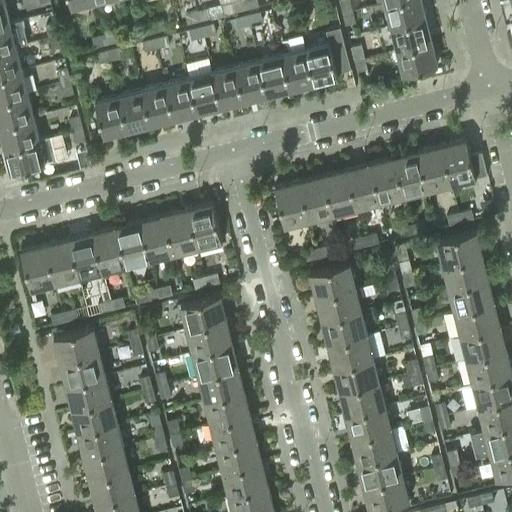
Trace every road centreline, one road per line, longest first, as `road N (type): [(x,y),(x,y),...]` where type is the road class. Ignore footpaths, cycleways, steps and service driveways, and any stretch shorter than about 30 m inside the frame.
road 1 (residential): [(324,511),(233,151)]
road 2 (residential): [(233,151),(489,87)]
road 3 (residential): [(0,208),(233,151)]
road 4 (residential): [(30,511),(0,393)]
